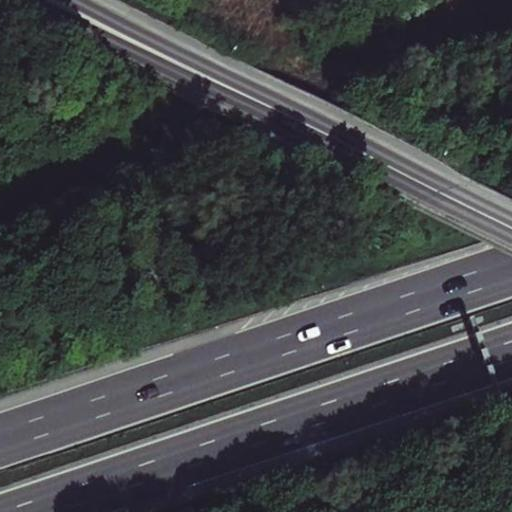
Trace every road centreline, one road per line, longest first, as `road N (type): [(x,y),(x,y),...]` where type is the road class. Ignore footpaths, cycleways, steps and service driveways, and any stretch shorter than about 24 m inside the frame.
road 1 (motorway): [(511,270),(0,443)]
road 2 (motorway): [(33,511),(511,351)]
road 3 (tertiary): [(511,233),(129,40)]
